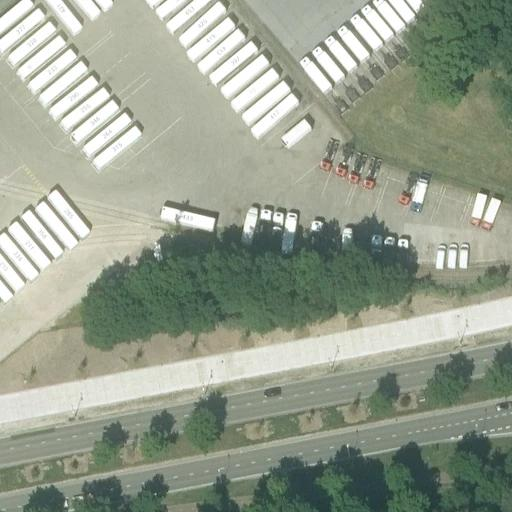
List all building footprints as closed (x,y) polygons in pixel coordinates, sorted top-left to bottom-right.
[(0,65),(0,71),(31,106),(74,68),(41,30),(0,65)] [(310,78),(278,44),(250,70),(281,104),(310,78)] [(90,132),(99,125),(129,163),(146,150),(115,109),(129,98),(99,60),(59,92),(90,132)] [(347,153),(344,168),(391,180),(395,164),(347,153)] [(345,171),(343,181),(359,185),(361,174),(345,171)] [(403,171),(400,182),(444,194),(447,184),(403,171)] [(476,197),(472,208),(495,216),(498,205),(476,197)] [(75,310),(67,300),(51,311),(46,303),(20,322),(33,340),(75,310)] [(0,363),(28,343),(22,335),(0,351),(0,363)]
